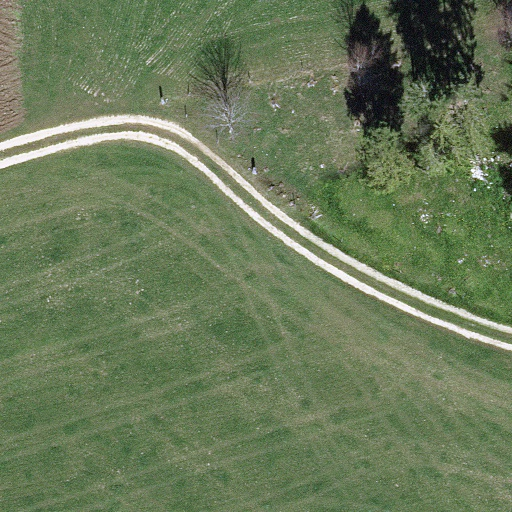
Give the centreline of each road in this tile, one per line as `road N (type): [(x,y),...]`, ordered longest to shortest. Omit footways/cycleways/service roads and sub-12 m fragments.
road 1 (track): [(511,350),(237,197),(154,133)]
road 2 (track): [(0,173),(154,133)]
